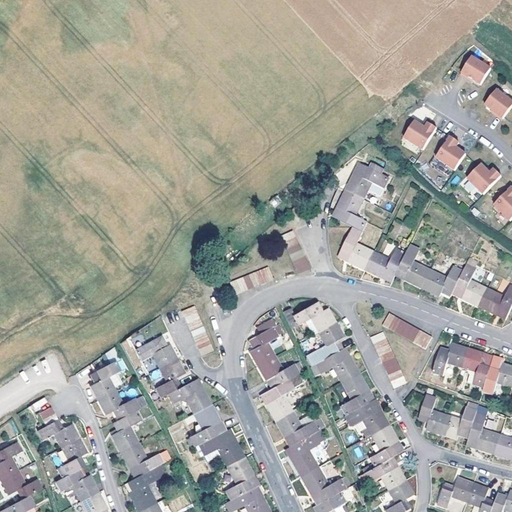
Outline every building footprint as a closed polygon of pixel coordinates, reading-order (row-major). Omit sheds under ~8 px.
[(491,64),(472,52),(461,69),(473,76),(480,81),(491,64)] [(473,76),(461,69),(460,70),(471,77),(473,76)] [(511,97),(496,85),(485,101),(492,107),(503,115),(511,102),(511,97)] [(492,107),(491,108),(501,116),(503,115),(492,107)] [(436,124),(427,118),(424,123),(414,117),(403,134),(422,145),(436,124)] [(454,166),(465,150),(455,143),(458,138),(450,133),(435,153),(454,166)] [(483,190),(501,172),(493,165),(489,169),(480,161),(467,175),(483,190)] [(352,170),(344,187),(362,196),(370,179),(381,184),(386,175),(384,174),(386,169),(370,162),(368,166),(363,164),(359,174),(352,170)] [(352,170),(359,174),(363,164),(357,162),(352,170)] [(493,201),(509,217),(511,214),(511,184),(511,183),(493,201)] [(343,208),(338,217),(351,223),(352,224),(361,228),(366,218),(354,212),(362,196),(344,187),(336,204),(343,208)] [(307,209),(299,198),(294,203),(302,213),(307,209)] [(297,217),(302,213),(294,203),(289,207),(297,217)] [(332,214),(338,217),(343,208),(336,204),(332,214)] [(346,258),(364,266),(372,248),(355,240),(361,228),(352,224),(351,226),(340,248),(349,253),(346,258)] [(291,227),(279,233),(282,239),(294,233),(291,227)] [(285,245),(297,239),(294,233),(282,239),(285,245)] [(288,252),(300,246),(297,239),(285,245),(288,252)] [(405,249),(397,266),(407,270),(404,277),(421,285),(429,267),(412,259),(417,247),(408,242),(405,249)] [(372,248),(364,266),(376,272),(390,279),(397,266),(405,249),(396,245),(391,256),(372,248)] [(291,258),(303,252),(300,246),(288,252),(291,258)] [(337,253),(346,258),(349,253),(340,248),(337,253)] [(294,264),(306,259),(303,252),(291,258),(294,264)] [(461,268),(454,283),(464,288),(461,295),(477,303),(486,285),(469,277),(474,265),(472,264),(476,258),(468,254),(465,260),(461,268)] [(306,259),(294,264),(297,270),(309,264),(306,259)] [(261,266),(266,278),(272,276),(267,264),(261,266)] [(446,275),(429,267),(421,285),(438,293),(439,291),(442,287),(450,291),(454,283),(461,268),(452,264),(446,275)] [(266,278),(261,266),(254,269),(260,281),(266,278)] [(260,281),(254,269),(248,272),(253,284),(260,281)] [(253,284),(248,272),(241,274),(246,287),(253,284)] [(246,287),(241,274),(235,277),(240,289),(246,287)] [(229,280),(234,292),(240,289),(235,277),(229,280)] [(504,293),(486,285),(477,303),(491,309),(504,315),(511,298),(511,283),(509,282),(504,293)] [(454,283),(450,291),(461,295),(464,288),(454,283)] [(450,291),(442,287),(439,291),(448,295),(450,291)] [(309,315),(317,328),(334,319),(326,306),(321,308),(316,300),(293,312),(289,305),(282,309),(288,322),(296,318),(297,321),(302,318),(309,315)] [(184,313),(197,309),(194,302),(181,307),(184,313)] [(187,320),(199,315),(197,309),(184,313),(187,320)] [(387,325),(394,314),(388,311),(381,322),(387,325)] [(393,329),(400,317),(394,314),(387,325),(393,329)] [(190,327),(202,321),(199,315),(187,320),(190,327)] [(313,330),(317,328),(309,315),(302,318),(310,332),(313,330)] [(249,348),(257,363),(274,353),(266,338),(279,331),(279,329),(283,327),(279,319),(275,322),(271,316),(256,325),(259,331),(249,337),(253,345),(249,348)] [(399,332),(406,320),(400,317),(393,329),(399,332)] [(305,354),(309,363),(337,348),(341,345),(336,337),(342,333),(334,319),(317,328),(325,342),(321,344),(305,354)] [(406,336),(413,324),(406,320),(399,332),(406,336)] [(192,333),(204,328),(202,321),(190,327),(192,333)] [(412,339),(419,327),(413,324),(406,336),(412,339)] [(418,342),(425,330),(419,327),(412,339),(418,342)] [(195,339),(207,334),(204,328),(192,333),(195,339)] [(321,344),(325,342),(317,328),(313,330),(321,344)] [(373,340),(385,334),(382,328),(370,334),(373,340)] [(423,346),(430,334),(425,330),(418,342),(423,346)] [(207,334),(195,339),(197,345),(209,341),(207,334)] [(376,346),(387,340),(385,334),(373,340),(376,346)] [(156,360),(158,365),(177,356),(170,341),(165,344),(160,335),(135,347),(140,357),(151,351),(156,360)] [(378,352),(390,346),(387,340),(376,346),(378,352)] [(212,348),(209,341),(197,345),(200,352),(212,348)] [(454,363),(461,365),(467,346),(452,341),(449,347),(448,352),(438,349),(432,369),(450,375),(454,363)] [(349,353),(344,344),(341,345),(337,348),(342,357),(349,353)] [(381,359),(393,353),(390,346),(378,352),(381,359)] [(467,346),(461,365),(469,368),(466,380),(482,384),(488,364),(491,357),(492,353),(481,350),(467,346)] [(309,363),(314,373),(332,363),(341,380),(359,370),(349,353),(342,357),(337,348),(309,363)] [(105,352),(107,359),(117,357),(114,349),(105,352)] [(151,351),(140,357),(147,371),(158,365),(156,360),(151,351)] [(304,366),(300,358),(296,360),(294,360),(282,366),(274,353),(257,363),(270,385),(299,369),(304,366)] [(384,365),(396,360),(393,353),(381,359),(384,365)] [(177,356),(158,365),(166,380),(154,386),(159,395),(167,390),(178,384),(173,376),(184,369),(177,356)] [(98,396),(115,387),(108,373),(119,367),(114,358),(95,368),(100,376),(90,381),(98,396)] [(387,372),(399,366),(396,360),(384,365),(387,372)] [(499,367),(488,364),(482,384),(481,389),(498,394),(502,382),(511,384),(511,363),(501,360),(499,367)] [(390,378),(402,372),(399,366),(387,372),(390,378)] [(270,385),(259,391),(274,417),(291,408),(286,398),(282,390),(287,388),(295,383),(294,382),(303,377),(299,369),(270,385)] [(153,382),(162,379),(160,370),(150,372),(153,382)] [(366,400),(373,396),(359,370),(341,380),(350,396),(333,406),(338,416),(344,412),(366,400)] [(405,379),(402,372),(390,378),(393,384),(405,379)] [(178,384),(167,390),(172,400),(184,394),(193,410),(211,401),(196,375),(178,384)] [(69,385),(77,384),(77,376),(68,376),(69,385)] [(115,406),(120,415),(135,407),(146,402),(142,394),(135,397),(134,396),(123,402),(115,387),(98,396),(106,411),(115,406)] [(282,390),(286,398),(292,395),(287,388),(282,390)] [(296,405),(292,395),(286,398),(291,408),(296,405)] [(378,405),(373,396),(366,400),(372,408),(378,405)] [(425,432),(441,438),(447,419),(432,415),(436,402),(426,398),(419,422),(428,425),(425,432)] [(360,415),(370,432),(387,422),(378,405),(372,408),(366,400),(344,412),(349,421),(354,419),(360,415)] [(224,428),(211,401),(193,410),(202,428),(190,434),(194,443),(199,441),(224,428)] [(51,406),(40,410),(42,416),(54,410),(51,405),(51,406)] [(479,408),(468,405),(463,423),(447,419),(441,438),(457,442),(458,438),(468,441),(476,417),(479,408)] [(120,448),(138,439),(129,422),(140,416),(135,407),(120,415),(113,419),(116,425),(118,429),(112,432),(120,448)] [(298,418),(291,408),(274,417),(284,434),(290,430),(295,439),(318,427),(313,418),(312,418),(308,412),(298,418)] [(54,410),(42,416),(45,421),(57,416),(54,410)] [(354,419),(363,435),(370,432),(360,415),(354,419)] [(54,429),(61,444),(78,435),(71,421),(60,426),(56,417),(38,426),(42,436),(54,429)] [(476,417),(468,441),(479,444),(476,451),(495,457),(501,439),(482,434),(486,420),(476,417)] [(391,454),(395,451),(390,442),(397,439),(387,422),(370,432),(379,449),(368,455),(370,459),(373,464),(391,454)] [(224,428),(199,441),(204,450),(202,452),(205,458),(220,451),(226,463),(244,453),(233,434),(231,436),(225,427),(224,428)] [(288,443),(286,445),(292,454),(289,455),(299,474),(317,464),(306,445),(323,436),(318,427),(295,439),(288,443)] [(284,434),(288,443),(295,439),(290,430),(284,434)] [(57,464),(62,473),(77,465),(80,463),(75,455),(86,449),(78,435),(61,444),(68,458),(57,464)] [(0,476),(18,467),(10,453),(21,446),(17,438),(0,446),(0,452),(2,456),(0,457),(0,476)] [(136,462),(140,471),(152,465),(169,455),(165,448),(160,451),(158,450),(147,456),(138,439),(120,448),(129,465),(136,462)] [(395,451),(402,447),(397,439),(390,442),(395,451)] [(511,442),(501,439),(495,457),(511,462),(511,442)] [(199,441),(194,443),(200,453),(202,452),(204,450),(199,441)] [(286,445),(283,446),(289,455),(292,454),(286,445)] [(357,461),(365,458),(360,447),(352,450),(357,461)] [(258,481),(244,453),(226,463),(236,481),(225,487),(229,496),(255,483),(258,481)] [(378,473),(387,487),(404,477),(396,462),(391,454),(373,464),(362,470),(367,479),(378,473)] [(362,470),(373,464),(370,459),(359,466),(362,470)] [(320,466),(326,478),(336,473),(330,461),(320,466)] [(129,465),(133,474),(140,471),(136,462),(129,465)] [(327,482),(317,464),(299,474),(315,501),(337,489),(350,482),(345,474),(340,477),(339,475),(327,482)] [(62,473),(54,477),(59,487),(71,480),(80,498),(97,488),(88,471),(82,474),(77,465),(62,473)] [(138,508),(155,499),(145,480),(157,474),(154,470),(152,465),(140,471),(133,474),(123,480),(138,508)] [(17,485),(22,494),(27,492),(41,484),(37,475),(25,481),(18,467),(0,476),(7,490),(17,485)] [(450,493),(465,498),(472,479),(456,475),(452,485),(444,482),(436,500),(446,504),(450,493)] [(404,477),(387,487),(394,501),(384,507),(386,511),(394,511),(407,505),(402,496),(406,495),(412,491),(404,477)] [(477,511),(488,511),(492,500),(483,497),(487,486),(472,479),(465,498),(481,504),(477,511)] [(350,482),(337,489),(343,499),(354,491),(350,482)] [(229,496),(226,498),(232,507),(243,501),(249,511),(262,511),(269,509),(260,492),(255,483),(229,496)] [(511,509),(511,488),(508,487),(507,490),(506,494),(502,492),(496,490),(492,500),(488,511),(498,511),(501,506),(511,509)] [(106,505),(97,488),(80,498),(87,511),(101,511),(100,509),(104,506),(106,505)] [(315,501),(312,503),(317,511),(335,511),(331,505),(343,499),(337,489),(315,501)] [(388,491),(378,496),(383,505),(392,500),(388,491)] [(22,511),(20,507),(31,501),(27,492),(22,494),(5,503),(8,511),(22,511)] [(410,503),(406,495),(402,496),(407,505),(410,503)] [(226,498),(222,500),(227,509),(232,507),(226,498)] [(187,511),(185,507),(176,511),(161,511),(155,499),(138,508),(139,511),(187,511)]
